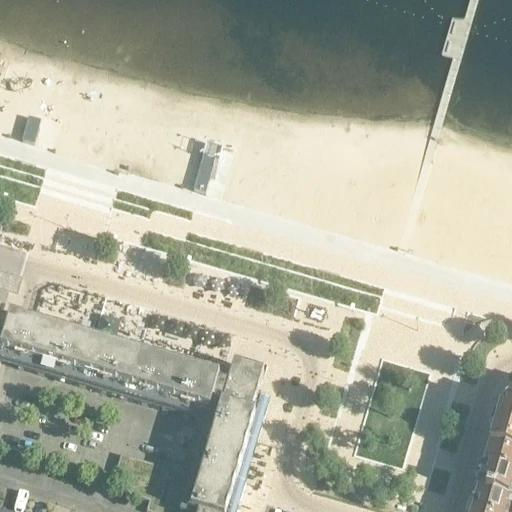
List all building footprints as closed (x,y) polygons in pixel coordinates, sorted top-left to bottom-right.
[(22,144),(34,147),(41,124),(29,120),(22,144)] [(89,165),(120,174),(128,147),(97,137),(89,165)] [(207,146),(193,193),(205,196),(218,150),(207,146)] [(0,365),(9,368),(207,425),(182,511),(160,506),(170,471),(121,457),(113,483),(128,488),(125,496),(149,503),(146,511),(237,511),(269,400),(258,397),(264,377),(234,368),(231,377),(228,388),(219,386),(222,375),(33,320),(29,331),(21,329),(0,322),(0,365)] [(511,511),(511,407),(503,414),(496,412),(466,511),(511,511)]
